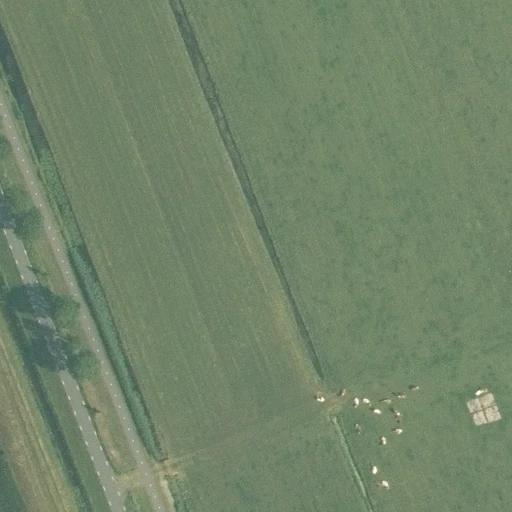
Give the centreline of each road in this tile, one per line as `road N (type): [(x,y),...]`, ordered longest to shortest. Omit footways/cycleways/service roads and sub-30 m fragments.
road 1 (unclassified): [(114,511),(0,217)]
road 2 (track): [(60,511),(0,358)]
